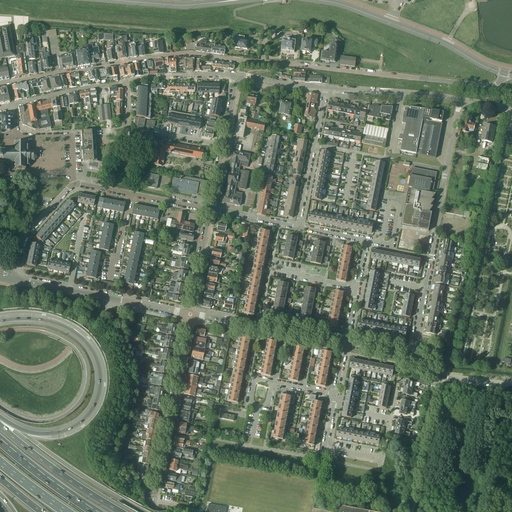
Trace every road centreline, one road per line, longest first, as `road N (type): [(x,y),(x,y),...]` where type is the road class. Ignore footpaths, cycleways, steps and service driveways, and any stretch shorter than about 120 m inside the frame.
road 1 (motorway): [(0,321),(64,326),(91,348),(101,378),(92,411),(64,432),(29,433),(0,419)]
road 2 (residential): [(0,84),(179,53),(261,63)]
road 3 (residential): [(410,354),(459,99)]
road 4 (residential): [(261,63),(488,86),(503,73)]
road 5 (residential): [(189,314),(153,499)]
road 6 (tertiary): [(345,343),(189,314)]
road 7 (motorway): [(121,511),(0,425)]
road 8 (residential): [(296,227),(325,88)]
road 9 (tertiary): [(410,511),(435,374)]
road 10 (residential): [(253,218),(281,83)]
road 11 (tertiary): [(503,73),(388,22)]
road 12 (tertiary): [(189,314),(69,290)]
